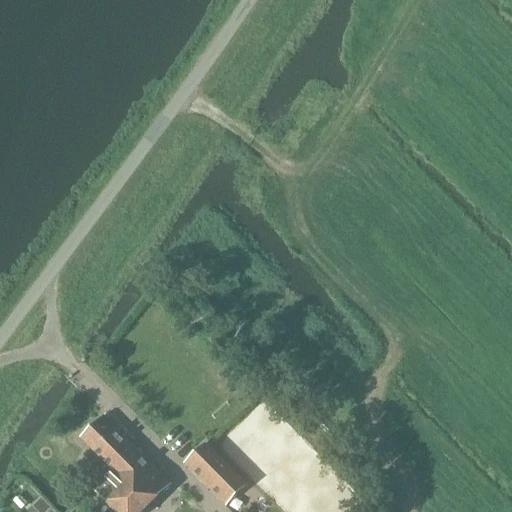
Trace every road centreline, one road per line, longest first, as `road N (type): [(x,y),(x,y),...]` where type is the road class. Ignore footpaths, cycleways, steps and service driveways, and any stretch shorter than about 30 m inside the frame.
road 1 (unclassified): [(0,343),(246,0)]
road 2 (track): [(295,179),(294,236),(392,349),(368,389),(367,420),(376,443),(416,486),(404,511)]
road 3 (track): [(416,0),(295,179)]
road 4 (track): [(62,353),(202,511)]
road 5 (track): [(295,179),(188,89)]
